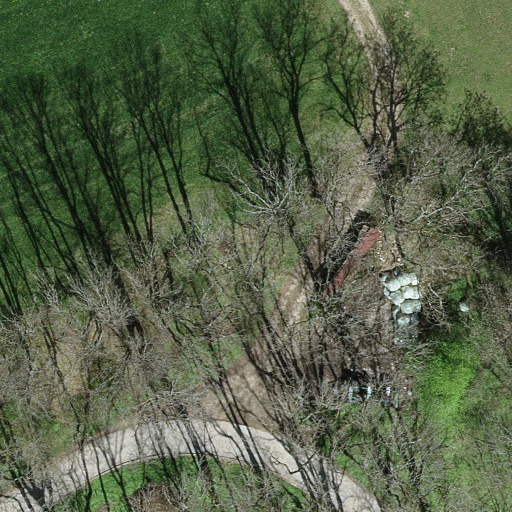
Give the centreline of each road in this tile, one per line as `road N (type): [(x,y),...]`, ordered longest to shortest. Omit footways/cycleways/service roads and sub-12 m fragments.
road 1 (track): [(344,497),(395,62),(360,0)]
road 2 (track): [(67,511),(150,471),(273,435),(361,511)]
